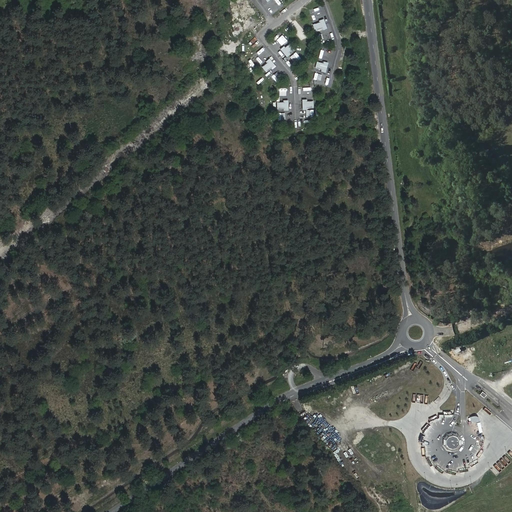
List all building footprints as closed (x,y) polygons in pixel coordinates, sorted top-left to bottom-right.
[(280,33),(269,42),(272,45),(282,35),(280,33)] [(253,47),(249,42),(244,46),(248,51),(253,47)] [(252,55),(256,60),(262,55),(258,50),(252,55)] [(484,350),(491,348),(488,341),(482,343),(484,350)] [(488,360),(498,354),(495,347),(484,353),(488,360)] [(448,432),(442,447),(456,453),(462,438),(448,432)]
